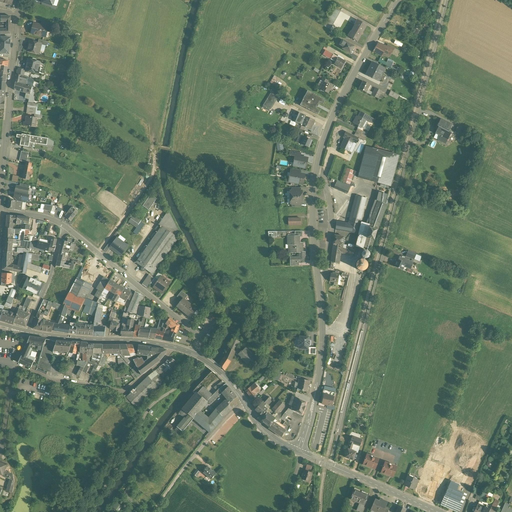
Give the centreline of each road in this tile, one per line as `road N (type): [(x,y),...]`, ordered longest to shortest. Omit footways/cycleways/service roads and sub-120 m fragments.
road 1 (tertiary): [(301,453),(321,356),(312,212),(318,157),(334,111),(397,0)]
road 2 (residential): [(447,0),(381,261)]
road 3 (residential): [(331,465),(381,261)]
road 4 (residential): [(16,14),(1,211)]
road 5 (track): [(83,511),(147,409),(201,358)]
road 6 (secondary): [(194,354),(28,332)]
road 7 (track): [(187,157),(154,147),(152,174),(116,227)]
